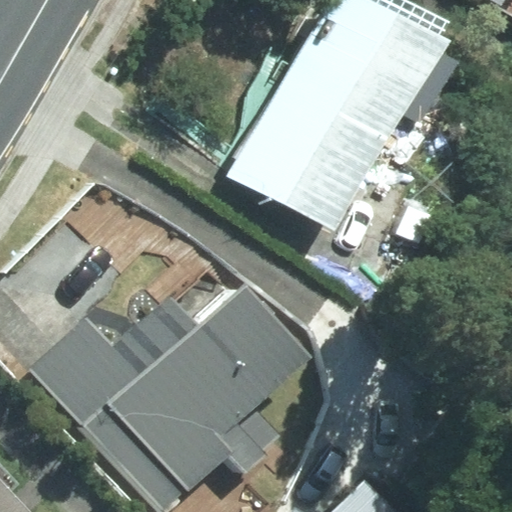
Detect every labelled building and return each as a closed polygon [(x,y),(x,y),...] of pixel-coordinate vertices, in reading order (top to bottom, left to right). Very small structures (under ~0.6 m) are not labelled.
[(326,223),(434,27),(385,0),(314,0),(223,166),(326,223)] [(52,204),(14,244),(72,300),(110,260),(52,204)] [(301,344),(237,274),(190,317),(164,289),(110,339),(85,312),(27,365),(78,420),(75,423),(157,511),(160,511),(180,493),(177,489),(216,453),(233,471),(275,432),(259,415),(243,430),(227,413),(301,344)] [(294,511),(392,511),(350,464),(294,511)] [(0,511),(29,511),(0,480),(0,511)]
